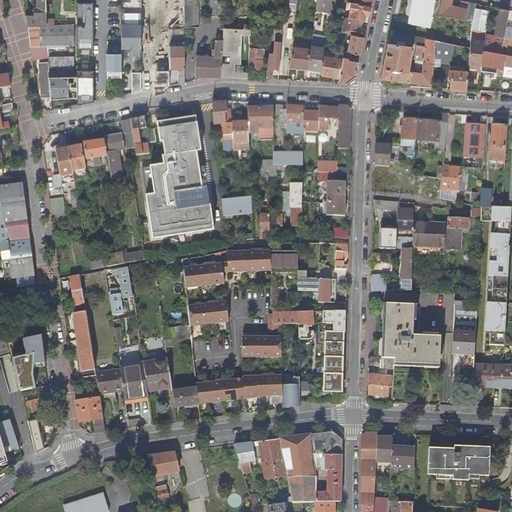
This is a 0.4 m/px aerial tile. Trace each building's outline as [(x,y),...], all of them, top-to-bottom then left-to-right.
[(34,16),(26,16),(28,27),(47,25),(47,19),(47,16),(47,8),(46,1),(46,0),(36,0),(37,8),(34,8),(34,16)] [(184,0),(185,27),(199,27),(198,0),(184,0)] [(217,0),(208,0),(208,15),(225,16),(225,2),(217,1),(217,0)] [(277,16),(277,0),(266,0),(266,10),(269,10),(269,15),(277,16)] [(457,32),(454,44),(470,47),(471,40),(472,27),(472,22),(465,20),(453,18),(448,17),(439,15),(441,0),(432,0),(430,11),(427,11),(426,14),(415,11),(416,0),(397,0),(394,18),(417,23),(434,27),(457,32)] [(448,17),(451,0),(441,0),(439,15),(448,17)] [(77,46),(94,46),(93,3),(77,3),(77,46)] [(352,3),(349,19),(363,21),(365,22),(366,15),(369,15),(371,7),(352,3)] [(454,13),(453,18),(465,20),(468,7),(467,7),(465,16),(460,15),(460,14),(454,13)] [(490,12),(468,7),(465,20),(472,22),(479,23),(487,25),(490,12)] [(495,37),(485,35),(484,42),(482,50),(494,52),(502,53),(504,39),(509,10),(500,8),(495,37)] [(346,18),(343,33),(347,34),(352,35),(362,37),(363,29),(358,28),(359,23),(362,24),(363,21),(349,19),(346,18)] [(471,40),(484,42),(485,35),(487,25),(479,23),(472,22),(472,27),(471,40)] [(68,24),(47,25),(28,27),(30,47),(45,47),(49,46),(67,46),(74,46),(75,46),(74,24),(68,24)] [(122,35),(122,49),(129,49),(133,49),(141,49),(141,43),(141,25),(122,25),(122,35)] [(251,30),(224,29),(223,40),(222,56),(230,56),(230,65),(222,64),(221,77),(248,79),(248,73),(235,73),(235,65),(241,66),(242,36),(251,36),(251,30)] [(511,33),(511,40),(504,39),(502,53),(506,54),(511,55),(511,33)] [(348,52),(344,51),(342,60),(339,79),(339,83),(346,83),(356,76),(364,37),(362,37),(352,35),(348,52)] [(414,59),(423,60),(425,38),(414,36),(413,43),(416,44),(414,59)] [(175,39),(169,39),(169,41),(170,69),(185,69),(185,46),(176,46),(176,38),(175,39)] [(451,76),(450,89),(467,90),(468,70),(467,70),(451,69),(454,44),(425,38),(423,60),(422,65),(422,72),(414,72),(410,71),(408,83),(431,85),(433,62),(449,64),(448,69),(448,71),(448,76),(451,76)] [(195,76),(215,77),(221,77),(222,64),(222,56),(223,40),(216,40),(215,57),(196,56),(195,76)] [(484,42),(471,40),(470,47),(470,48),(468,68),(481,68),(482,51),(482,50),(484,42)] [(282,43),(276,42),(275,42),(274,54),(270,54),(267,79),(273,80),(274,70),(279,70),(282,43)] [(413,47),(388,44),(383,68),(408,71),(413,47)] [(45,54),(45,47),(30,47),(31,54),(32,60),(41,60),(49,59),(49,57),(49,54),(45,54)] [(309,69),(321,71),(321,65),(323,57),(324,49),(312,47),(309,69)] [(290,67),(299,68),(302,49),(300,49),(292,48),(290,67)] [(299,68),(308,69),(311,50),(302,49),(299,68)] [(255,50),(250,50),(248,67),(261,68),(263,51),(255,50)] [(481,68),(492,70),(494,52),(482,50),(482,51),(481,68)] [(492,70),(502,72),(503,68),(504,65),(506,54),(502,53),(494,52),(492,70)] [(107,71),(107,75),(122,75),(122,54),(107,54),(107,71)] [(75,56),(49,57),(49,59),(49,63),(49,77),(50,83),(56,83),(55,78),(75,78),(75,56)] [(322,76),(339,79),(342,60),(323,57),(321,65),(324,66),(322,76)] [(42,95),(51,94),(50,83),(49,77),(49,63),(40,63),(40,71),(42,95)] [(415,64),(414,72),(422,72),(422,65),(415,64)] [(380,79),(408,83),(410,71),(408,71),(383,68),(380,79)] [(86,77),(86,72),(77,72),(78,105),(87,103),(87,95),(94,95),(94,72),(89,72),(88,77),(86,77)] [(0,89),(2,89),(11,87),(9,75),(0,76),(0,89)] [(508,80),(501,79),(501,84),(500,92),(506,92),(508,80)] [(133,80),(133,93),(141,92),(141,80),(133,80)] [(0,104),(0,97),(4,97),(2,89),(0,89),(0,113),(13,111),(13,104),(5,105),(0,106),(0,104)] [(58,93),(51,94),(52,109),(60,108),(58,93)] [(233,141),(232,124),(232,121),(231,110),(227,110),(226,102),(225,102),(212,103),(214,125),(218,124),(223,124),(224,141),(233,141)] [(287,133),(304,133),(304,132),(304,124),(304,111),(304,106),(290,106),(287,105),(287,111),(284,111),(284,114),(287,114),(287,123),(287,133)] [(350,149),(350,130),(351,108),(348,106),(339,105),(339,108),(339,120),(338,149),(350,149)] [(336,120),(339,120),(339,108),(319,107),(319,112),(319,121),(319,128),(330,128),(330,119),(334,119),(336,120)] [(249,133),(259,133),(258,108),(248,108),(249,133)] [(274,108),(258,108),(259,133),(259,140),(274,140),(274,108)] [(304,132),(319,132),(319,128),(319,121),(319,112),(304,111),(304,124),(304,132)] [(440,122),(421,120),(419,140),(436,142),(436,148),(445,149),(449,114),(441,114),(440,122)] [(196,117),(158,123),(161,143),(163,142),(165,156),(163,156),(164,165),(142,169),(154,240),(215,230),(211,209),(191,212),(186,185),(202,183),(197,152),(202,151),(196,117)] [(140,126),(139,118),(131,120),(135,142),(139,141),(138,133),(139,133),(138,126),(140,126)] [(402,139),(416,140),(418,121),(404,119),(404,125),(401,125),(400,128),(403,128),(402,139)] [(129,156),(130,156),(137,156),(135,146),(135,142),(131,120),(122,122),(129,156)] [(232,121),(232,124),(233,124),(234,150),(249,149),(248,123),(241,123),(241,120),(232,121)] [(490,155),(506,156),(508,127),(500,127),(500,124),(496,123),(496,126),(493,126),(492,138),(491,138),(490,155)] [(470,169),(482,169),(483,170),(486,126),(466,124),(463,168),(466,168),(470,169)] [(155,125),(147,126),(149,143),(157,141),(155,125)] [(105,137),(108,154),(113,184),(120,183),(117,157),(125,156),(124,150),(125,150),(123,134),(105,137)] [(416,140),(402,139),(402,144),(410,145),(410,147),(416,147),(416,140)] [(107,156),(104,140),(84,144),(86,159),(92,158),(93,167),(101,165),(99,157),(107,156)] [(233,141),(224,141),(225,152),(233,151),(233,150),(233,141)] [(149,143),(135,146),(137,156),(150,153),(149,143)] [(399,144),(391,143),(391,145),(390,160),(398,160),(399,144)] [(376,144),(375,166),(380,166),(389,166),(389,165),(390,165),(390,160),(391,145),(376,144)] [(75,179),(87,177),(87,175),(86,168),(82,145),(69,148),(75,179)] [(62,185),(75,183),(75,179),(69,148),(56,150),(60,172),(62,185)] [(303,153),(274,153),(274,160),(274,166),(295,165),(298,165),(303,165),(303,153)] [(92,158),(86,159),(88,170),(108,166),(107,156),(99,157),(101,165),(93,167),(92,158)] [(274,160),(259,160),(259,169),(269,169),(269,166),(274,166),(274,160)] [(338,161),(319,161),(319,173),(338,173),(338,168),(338,165),(338,161)] [(463,168),(443,167),(440,199),(456,202),(457,191),(464,191),(466,168),(463,168)] [(350,169),(338,168),(338,173),(338,176),(350,177),(350,169)] [(56,186),(62,185),(60,172),(54,173),(56,186)] [(345,217),(346,182),(328,181),(327,217),(345,217)] [(0,186),(0,205),(25,203),(25,199),(24,198),(23,196),(22,195),(21,184),(0,186)] [(74,209),(80,208),(77,192),(71,194),(74,209)] [(292,227),(302,227),(302,203),(303,192),(280,192),(283,209),(280,209),(280,212),(286,212),(286,209),(292,208),(292,227)] [(50,197),(52,215),(65,214),(63,195),(50,197)] [(223,216),(253,213),(252,197),(244,198),(231,199),(222,200),(223,216)] [(490,207),(491,197),(481,197),(480,207),(482,207),(490,207)] [(504,198),(491,197),(490,207),(503,208),(504,198)] [(382,209),(398,209),(398,202),(382,201),(382,209)] [(25,203),(0,205),(0,223),(6,222),(6,223),(26,221),(24,210),(25,209),(25,207),(25,206),(25,203)] [(482,207),(481,222),(493,222),(497,223),(496,235),(492,235),(491,250),(495,250),(495,262),(491,262),(490,262),(489,277),(490,277),(494,277),(492,303),(488,303),(486,332),(487,332),(491,332),(490,346),(505,347),(511,208),(510,208),(503,208),(490,207),(482,207)] [(397,230),(413,231),(413,219),(414,210),(398,209),(397,229),(397,230)] [(263,212),(260,212),(260,231),(260,239),(263,239),(263,231),(270,231),(270,215),(263,215),(263,212)] [(277,215),(270,215),(270,231),(283,231),(283,223),(277,223),(277,215)] [(412,252),(429,253),(430,228),(430,222),(430,220),(413,219),(413,231),(413,238),(413,244),(412,249),(412,252)] [(468,220),(446,219),(446,223),(446,229),(445,249),(462,249),(463,229),(468,229),(468,220)] [(6,222),(0,223),(0,233),(1,243),(30,239),(29,237),(29,235),(28,234),(27,233),(26,221),(6,223),(6,222)] [(348,239),(349,229),(335,228),(334,238),(348,239)] [(446,229),(430,228),(429,253),(444,254),(445,249),(446,229)] [(397,229),(381,229),(381,248),(396,249),(397,237),(397,230),(397,229)] [(216,233),(208,234),(209,241),(217,241),(216,233)] [(413,238),(397,237),(396,249),(403,249),(403,243),(413,244),(413,238)] [(30,239),(1,243),(3,262),(30,259),(29,247),(30,246),(30,244),(30,242),(30,239)] [(337,244),(337,270),(347,270),(347,265),(342,265),(342,261),(345,261),(345,259),(348,259),(348,245),(337,244)] [(407,283),(407,290),(411,290),(411,283),(412,252),(412,249),(403,249),(402,283),(407,283)] [(224,263),(225,274),(270,272),(269,250),(244,252),(243,250),(224,252),(224,263)] [(125,255),(127,264),(146,260),(144,251),(125,255)] [(126,264),(124,253),(102,257),(102,260),(104,268),(126,264)] [(271,274),(298,274),(298,273),(298,253),(270,253),(271,274)] [(16,279),(34,277),(34,274),(33,272),(32,269),(30,259),(3,262),(5,280),(16,279)] [(102,260),(90,262),(91,270),(104,268),(102,260)] [(224,285),(222,274),(221,264),(212,265),(214,286),(224,285)] [(186,289),(214,286),(212,265),(200,266),(184,268),(186,289)] [(124,298),(134,297),(129,267),(112,270),(113,275),(120,274),(124,298)] [(330,271),(317,271),(317,280),(317,284),(320,284),(320,291),(320,302),(335,302),(335,279),(330,279),(330,271)] [(307,272),(298,273),(298,274),(298,292),(320,291),(320,284),(317,284),(317,280),(308,280),(307,272)] [(75,305),(85,304),(81,275),(70,277),(75,305)] [(380,275),(372,275),(371,292),(380,291),(380,288),(380,275)] [(387,275),(380,275),(380,288),(394,288),(394,285),(387,286),(387,275)] [(34,277),(16,279),(17,287),(34,284),(34,277)] [(120,293),(110,295),(113,315),(123,314),(120,293)] [(467,302),(455,301),(455,311),(453,355),(464,355),(464,369),(474,369),(474,365),(477,312),(467,311),(467,302)] [(226,302),(215,303),(217,325),(228,324),(226,302)] [(215,303),(188,306),(190,326),(190,328),(217,325),(215,303)] [(414,320),(415,305),(390,304),(389,323),(388,359),(395,359),(429,360),(440,361),(440,359),(440,356),(441,336),(438,336),(430,336),(422,336),(413,335),(414,323),(414,320)] [(82,372),(96,370),(85,309),(74,313),(82,372)] [(327,343),(345,343),(346,312),(314,312),(311,312),(299,313),(299,325),(299,340),(311,340),(314,336),(314,323),(324,323),(323,335),(327,336),(327,343)] [(299,325),(299,313),(272,313),(272,315),(272,325),(275,325),(281,325),(299,325)] [(165,341),(173,340),(191,337),(190,328),(190,326),(164,330),(165,341)] [(121,329),(115,330),(118,349),(124,348),(121,329)] [(42,335),(24,340),(27,354),(26,357),(14,360),(21,392),(26,391),(36,389),(34,376),(35,369),(36,365),(46,363),(42,335)] [(282,337),(243,338),(243,358),(282,358),(282,337)] [(343,395),(345,343),(327,343),(326,395),(343,395)] [(378,368),(394,369),(394,364),(395,359),(388,359),(385,359),(379,359),(378,368)] [(147,389),(171,385),(171,384),(170,374),(168,360),(143,364),(147,389)] [(143,364),(120,367),(121,372),(123,391),(125,399),(148,396),(148,392),(147,389),(143,364)] [(474,369),(473,388),(503,389),(504,367),(474,365),(474,369)] [(511,367),(504,367),(503,389),(511,389),(511,367)] [(82,372),(82,378),(97,376),(96,375),(96,370),(82,372)] [(380,375),(369,374),(368,395),(389,397),(390,387),(392,387),(393,376),(387,375),(387,371),(380,370),(380,375)] [(100,395),(123,391),(121,372),(96,375),(97,376),(99,391),(100,395)] [(287,372),(282,372),(282,375),(282,380),(283,397),(283,408),(300,406),(300,402),(300,401),(300,377),(293,378),(293,385),(285,385),(285,382),(287,378),(287,372)] [(282,375),(243,377),(245,400),(257,399),(257,398),(283,397),(282,380),(282,375)] [(234,377),(235,379),(235,380),(237,401),(240,401),(245,400),(243,377),(236,377),(234,377)] [(235,380),(235,379),(220,381),(220,385),(222,403),(237,401),(235,380)] [(220,381),(196,384),(197,388),(198,404),(199,405),(222,403),(220,385),(220,381)] [(44,401),(51,400),(49,387),(41,388),(44,401)] [(174,408),(198,404),(197,388),(172,391),(174,408)] [(92,420),(95,432),(106,431),(100,398),(75,402),(78,423),(92,420)] [(39,399),(24,402),(28,420),(37,418),(37,416),(43,414),(39,399)] [(52,416),(29,422),(36,454),(44,450),(42,441),(38,427),(54,423),(52,416)] [(130,427),(142,425),(141,417),(129,419),(130,427)] [(0,467),(8,464),(4,448),(6,447),(7,452),(18,449),(10,420),(0,423),(0,427),(1,431),(0,431),(0,467)] [(316,502),(335,502),(341,502),(342,440),(333,432),(279,439),(293,502),(316,502)] [(373,511),(374,491),(376,466),(376,462),(377,437),(377,433),(367,432),(362,437),(362,493),(362,511),(373,511)] [(392,445),(393,438),(377,437),(376,462),(391,463),(392,445)] [(279,439),(259,442),(262,460),(270,505),(293,502),(279,439)] [(241,464),(243,474),(249,472),(246,463),(256,461),(252,442),(235,445),(241,464)] [(259,442),(252,442),(256,461),(262,460),(259,442)] [(391,468),(394,468),(414,469),(415,446),(392,445),(391,463),(391,467),(391,468)] [(490,447),(474,447),(454,446),(453,449),(429,448),(426,506),(468,508),(478,508),(481,490),(489,490),(490,447)] [(179,471),(175,453),(148,456),(157,492),(183,486),(179,471)] [(374,491),(373,511),(388,511),(389,501),(390,492),(374,491)] [(402,511),(412,511),(413,494),(407,493),(407,502),(389,501),(388,511),(398,511),(402,511)] [(65,511),(109,511),(104,494),(64,507),(65,511)] [(253,507),(259,507),(259,505),(258,498),(251,499),(253,507)] [(316,502),(315,511),(334,511),(335,502),(316,502)]
